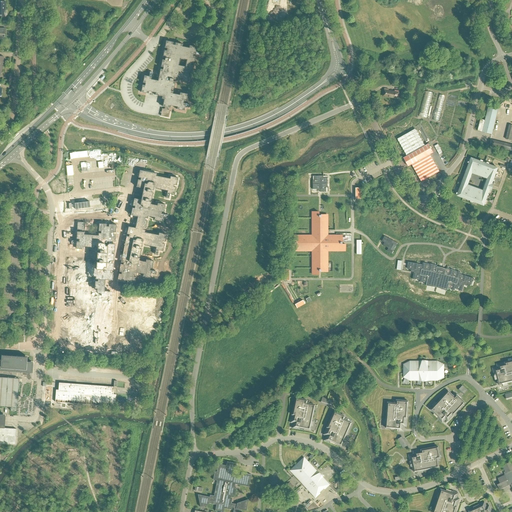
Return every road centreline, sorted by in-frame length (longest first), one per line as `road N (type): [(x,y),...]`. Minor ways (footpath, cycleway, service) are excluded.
road 1 (unclassified): [(192,453),(192,390),(237,158),(361,100)]
road 2 (tertiary): [(126,129),(181,137),(250,125),(295,102),(337,66)]
road 3 (unclassified): [(423,202),(463,152),(486,69),(511,54)]
road 4 (residential): [(35,343),(44,322),(52,213),(42,183)]
road 5 (residential): [(0,132),(13,114),(21,0)]
road 6 (unclassified): [(362,484),(318,445),(278,438),(252,451)]
road 7 (unclassified): [(361,100),(404,183),(423,202)]
